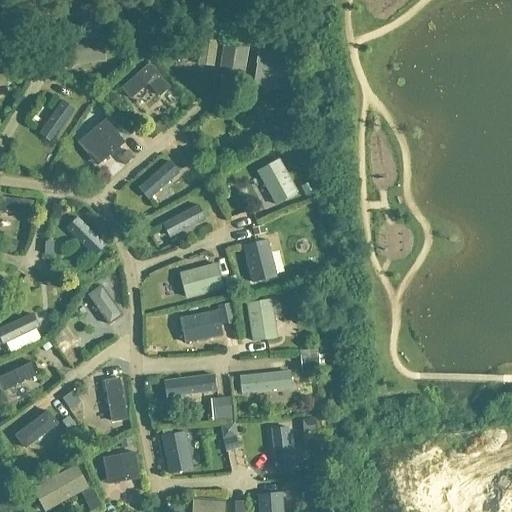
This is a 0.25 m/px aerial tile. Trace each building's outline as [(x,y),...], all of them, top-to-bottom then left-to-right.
[(218,36),(186,31),(184,43),(200,45),(197,65),(212,67),(218,36)] [(68,42),(71,66),(105,62),(102,38),(68,42)] [(234,64),(246,68),(251,47),(239,44),(234,64)] [(289,55),(257,50),(255,68),(252,89),(283,93),(289,55)] [(131,99),(147,84),(158,97),(169,87),(149,64),(122,88),(131,99)] [(39,130),(53,140),(75,108),(61,98),(39,130)] [(88,155),(99,145),(108,157),(124,144),(104,121),(78,143),(88,155)] [(138,186),(147,196),(179,171),(170,161),(138,186)] [(296,194),(278,161),(257,173),(275,206),(296,194)] [(0,197),(0,213),(31,217),(32,201),(0,197)] [(163,221),(170,236),(206,218),(199,203),(163,221)] [(73,219),(61,230),(89,260),(101,248),(73,219)] [(243,247),(252,284),(275,278),(266,241),(243,247)] [(186,299),(222,289),(216,265),(179,275),(186,299)] [(102,283),(88,293),(109,324),(123,314),(102,283)] [(246,305),(252,342),(276,338),(270,301),(246,305)] [(34,311),(0,327),(0,334),(4,342),(41,324),(34,311)] [(217,313),(180,320),(185,344),(222,336),(217,313)] [(0,374),(0,390),(1,391),(41,374),(34,359),(0,374)] [(241,374),(243,391),(292,387),(290,369),(241,374)] [(166,381),(168,397),(217,390),(215,374),(166,381)] [(121,377),(105,380),(112,420),(128,417),(121,377)] [(14,435),(26,449),(60,422),(48,407),(14,435)] [(289,426),(272,429),(277,467),(295,464),(289,426)] [(168,475),(192,470),(185,433),(161,438),(168,475)] [(134,453),(102,458),(106,486),(139,480),(134,453)] [(91,487),(88,488),(75,465),(33,490),(44,511),(46,511),(80,494),(89,511),(92,511),(101,508),(91,487)] [(258,511),(282,511),(281,494),(257,496),(258,511)] [(192,511),(222,511),(223,502),(193,500),(192,511)]
